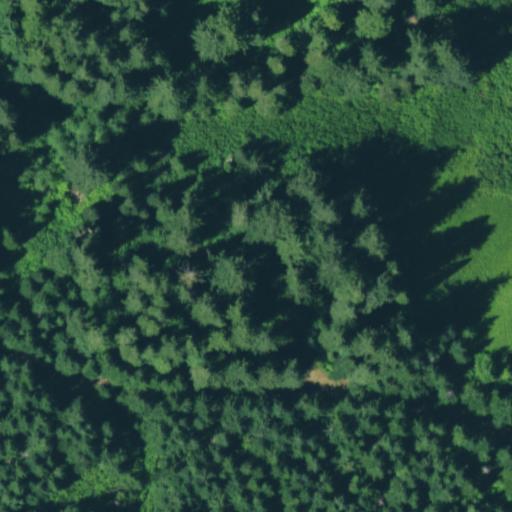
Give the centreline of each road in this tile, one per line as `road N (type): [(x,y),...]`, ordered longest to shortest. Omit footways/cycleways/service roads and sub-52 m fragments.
road 1 (track): [(0,349),(61,374),(126,385),(406,403),(511,440)]
road 2 (track): [(61,374),(118,411),(139,446),(137,511)]
